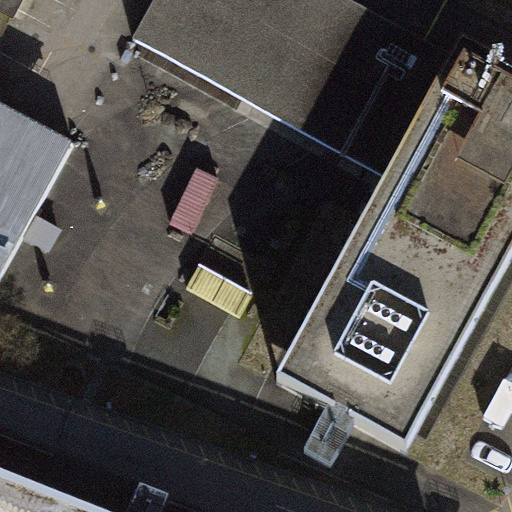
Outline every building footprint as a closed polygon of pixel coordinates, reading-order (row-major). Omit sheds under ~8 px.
[(0,0),(0,15),(18,26),(32,0),(0,0)] [(444,60),(335,0),(156,0),(132,43),(380,180),(444,60)] [(380,180),(273,382),(405,452),(511,250),(511,75),(453,44),(444,60),(380,180)] [(0,108),(0,256),(63,142),(0,108)] [(0,511),(57,511),(0,490),(0,511)]
